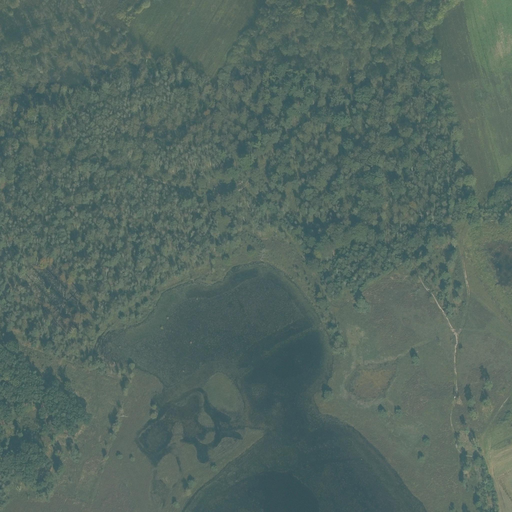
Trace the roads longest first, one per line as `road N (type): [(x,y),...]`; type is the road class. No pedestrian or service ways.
road 1 (track): [(457,453),(454,332),(468,296),(459,247),(434,245),(338,304),(245,186)]
road 2 (track): [(245,186),(439,0)]
road 3 (track): [(418,20),(469,212),(459,247)]
road 4 (track): [(31,142),(223,194)]
